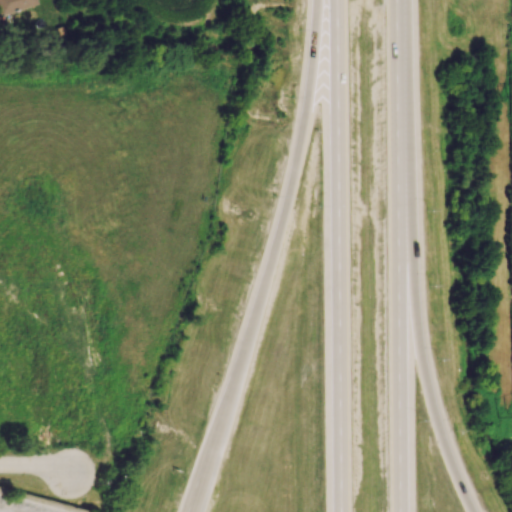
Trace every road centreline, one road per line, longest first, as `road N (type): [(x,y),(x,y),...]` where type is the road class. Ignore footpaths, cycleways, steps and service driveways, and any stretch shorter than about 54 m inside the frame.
road 1 (motorway): [(322,0),(305,137),(185,511)]
road 2 (motorway): [(332,0),(341,511)]
road 3 (motorway): [(398,511),(400,0)]
road 4 (motorway): [(475,511),(431,388),(398,143)]
